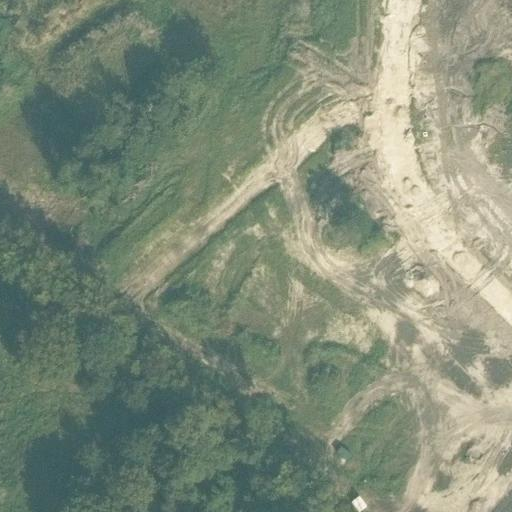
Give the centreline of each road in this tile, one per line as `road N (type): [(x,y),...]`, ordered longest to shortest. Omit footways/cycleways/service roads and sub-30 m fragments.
road 1 (residential): [(118,299),(328,127),(398,107)]
road 2 (residential): [(118,299),(278,419),(378,511)]
road 3 (residential): [(398,107),(439,228),(511,307)]
